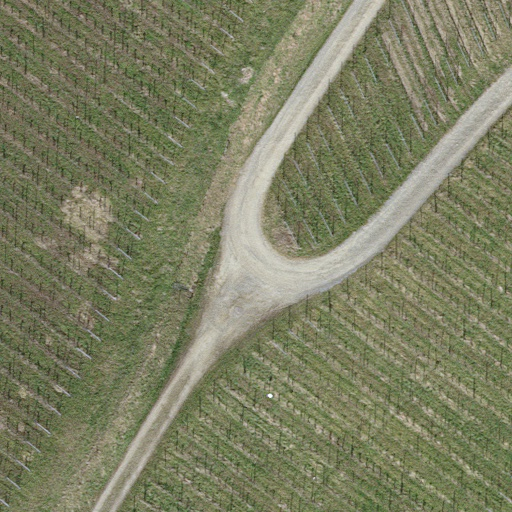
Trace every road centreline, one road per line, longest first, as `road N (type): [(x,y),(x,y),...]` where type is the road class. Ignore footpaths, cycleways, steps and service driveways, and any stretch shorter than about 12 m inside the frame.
road 1 (track): [(511,88),(373,238),(332,270),(300,276),(270,262),(254,229),(263,169),(374,0)]
road 2 (track): [(270,262),(147,440),(109,511)]
